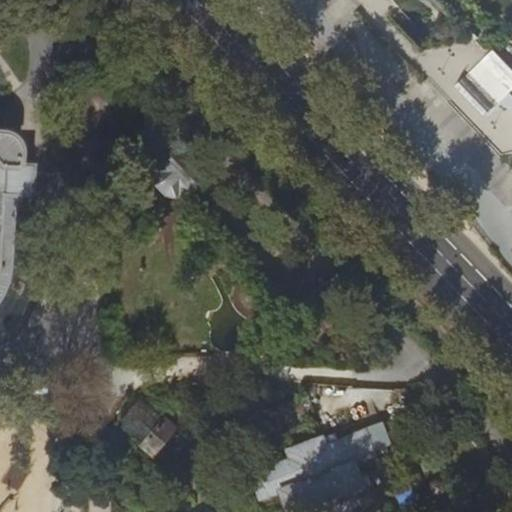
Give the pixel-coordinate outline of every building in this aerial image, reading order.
[(0,199),(11,200),(26,201),(28,201),(29,171),(14,170),(15,154),(12,147),(9,144),(5,142),(0,139),(0,199)] [(169,151),(160,160),(159,167),(165,172),(160,177),(160,183),(169,194),(175,193),(180,188),(185,193),(192,193),(202,184),(201,179),(196,173),(189,173),(181,163),(181,157),(175,152),(169,151)] [(0,294),(8,273),(11,200),(0,199),(0,294)] [(0,334),(9,329),(16,321),(21,310),(24,299),(25,287),(23,284),(22,280),(23,276),(29,272),(34,263),(36,253),(34,244),(30,237),(24,230),(26,201),(11,200),(8,273),(0,294),(0,334)] [(273,273),(262,284),(275,296),(285,285),(273,273)] [(231,419),(195,429),(198,440),(233,430),(231,419)] [(163,420),(141,445),(153,455),(174,430),(163,420)] [(290,460),(251,475),(260,499),(279,491),(287,511),(302,511),(310,509),(310,506),(342,493),(344,496),(365,489),(354,462),(373,455),(364,431),(338,441),(335,434),(322,439),(286,451),(290,460)] [(150,481),(138,482),(139,498),(151,498),(151,496),(150,496),(149,483),(150,483),(150,481)]
